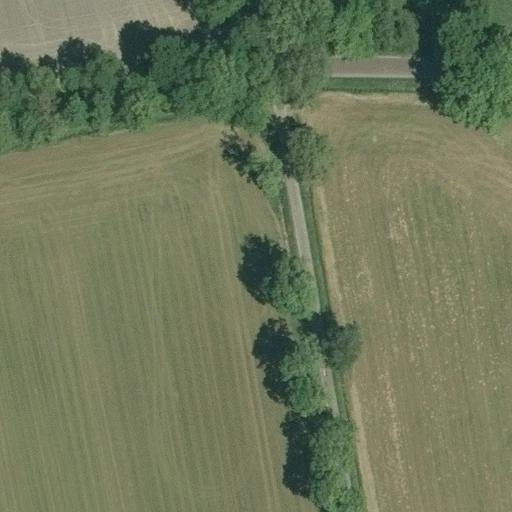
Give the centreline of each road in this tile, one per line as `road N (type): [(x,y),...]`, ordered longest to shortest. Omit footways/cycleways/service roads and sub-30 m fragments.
road 1 (track): [(345,511),(269,79)]
road 2 (tertiary): [(0,125),(269,79)]
road 3 (tertiary): [(269,79),(335,70),(511,74)]
